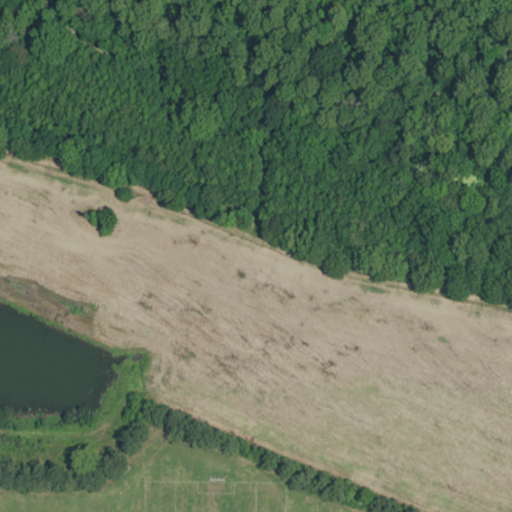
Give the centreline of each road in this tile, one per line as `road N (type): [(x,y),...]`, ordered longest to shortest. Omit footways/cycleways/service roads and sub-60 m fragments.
road 1 (residential): [(0,431),(71,440),(125,410),(155,369),(158,334),(226,229)]
road 2 (residential): [(226,229),(335,274),(511,314)]
road 3 (residential): [(0,156),(226,229)]
road 4 (residential): [(158,334),(77,327),(0,292)]
